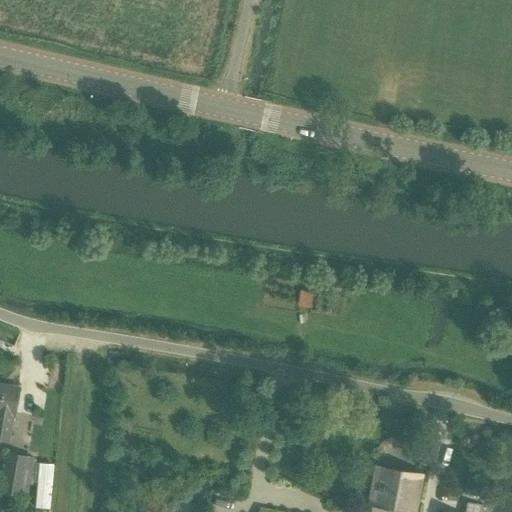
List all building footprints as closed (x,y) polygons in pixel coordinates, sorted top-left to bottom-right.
[(0,384),(0,426),(14,429),(12,439),(32,442),(40,397),(20,393),(20,398),(11,396),(13,387),(0,384)] [(29,480),(23,479),(27,456),(6,452),(0,486),(0,493),(20,497),(20,496),(26,497),(29,480)] [(374,467),(365,511),(283,511),(260,508),(259,511),(414,511),(422,475),(374,467)] [(465,499),(483,502),(487,478),(469,475),(465,499)] [(466,503),(464,511),(481,511),(483,506),(466,503)]
